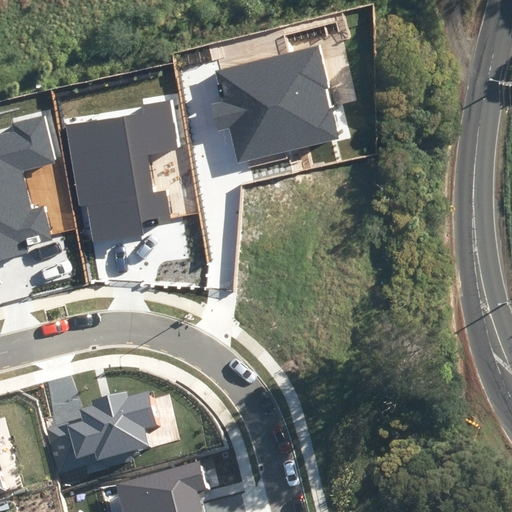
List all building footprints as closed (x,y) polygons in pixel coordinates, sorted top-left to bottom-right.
[(230,127),(238,161),(338,138),(317,48),(218,71),(225,102),(212,105),(218,130),(230,127)] [(170,110),(68,127),(81,205),(88,204),(94,243),(143,235),(142,224),(170,219),(166,191),(152,194),(146,157),(177,151),(170,110)] [(54,162),(42,117),(14,124),(15,130),(0,134),(0,256),(52,244),(43,207),(30,210),(20,171),(54,162)] [(144,429),(155,426),(146,393),(128,398),(126,391),(93,400),(95,407),(80,411),(82,419),(48,428),(60,470),(148,446),(144,429)] [(205,488),(198,461),(117,483),(125,511),(201,511),(196,491),(205,488)]
